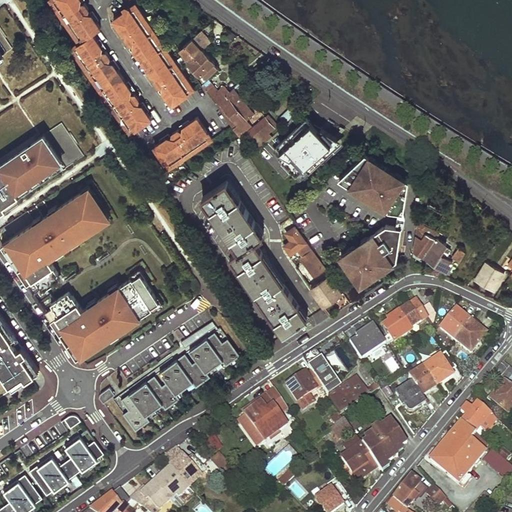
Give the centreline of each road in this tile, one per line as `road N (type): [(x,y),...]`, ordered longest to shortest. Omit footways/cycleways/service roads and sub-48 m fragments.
road 1 (residential): [(511,316),(431,280),(409,279),(130,465)]
road 2 (tertiary): [(511,218),(203,0)]
road 3 (residential): [(368,511),(511,338)]
road 4 (residential): [(77,389),(205,300)]
